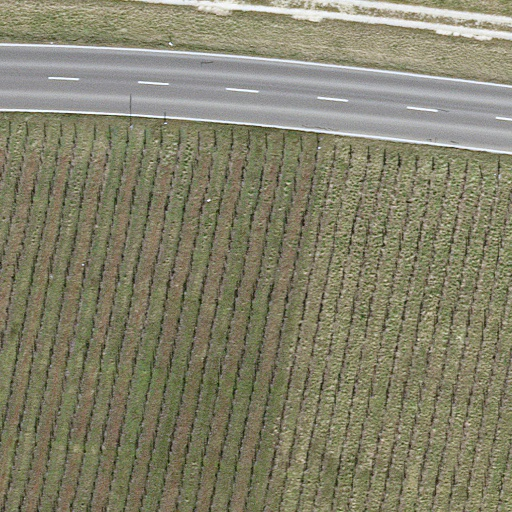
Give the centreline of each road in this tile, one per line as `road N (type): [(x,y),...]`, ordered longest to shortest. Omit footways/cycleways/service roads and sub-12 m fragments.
road 1 (primary): [(0,79),(101,81),(511,127)]
road 2 (track): [(130,0),(378,11),(511,27)]
